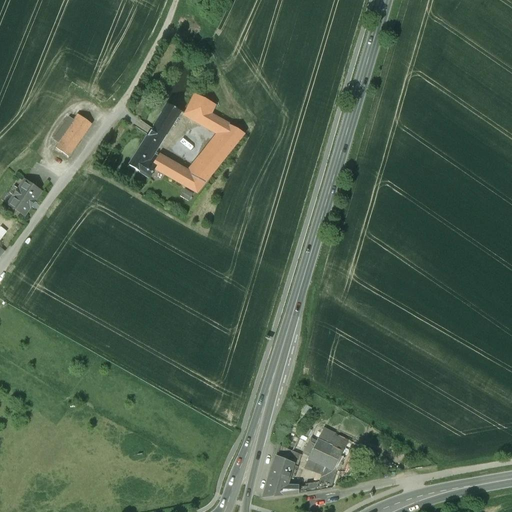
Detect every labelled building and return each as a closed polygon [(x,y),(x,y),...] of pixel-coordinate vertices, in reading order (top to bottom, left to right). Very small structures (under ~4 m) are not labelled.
[(194,94),(184,114),(222,136),(229,126),(209,115),(214,105),(194,94)] [(168,104),(154,127),(153,127),(152,129),(164,137),(180,112),(177,111),(173,107),(170,106),(171,105),(168,104)] [(94,120),(81,111),(79,115),(91,124),(94,120)] [(78,115),(55,148),(68,157),(91,124),(79,115),(78,115)] [(222,136),(190,175),(204,183),(243,134),(229,126),(222,136)] [(164,137),(152,129),(146,138),(159,145),(164,137)] [(146,138),(129,166),(148,179),(154,169),(164,175),(170,164),(153,154),(159,145),(146,138)] [(190,175),(170,164),(164,175),(196,193),(204,183),(190,175)] [(24,180),(18,189),(17,188),(11,196),(12,197),(7,205),(23,216),(29,208),(30,209),(35,200),(40,192),(24,180)] [(184,189),(180,195),(188,200),(192,194),(184,189)] [(348,442),(322,430),(307,459),(323,466),(333,470),(348,442)] [(300,456),(279,446),(275,458),(297,466),(300,456)] [(297,466),(275,458),(263,497),(263,498),(264,498),(297,494),(306,493),(306,487),(297,487),(285,487),(288,478),(292,479),(297,466)] [(333,470),(323,466),(317,483),(315,491),(314,491),(314,492),(331,489),(331,488),(336,471),(333,470)] [(317,483),(305,484),(306,487),(306,493),(314,492),(314,491),(315,491),(317,483)]
